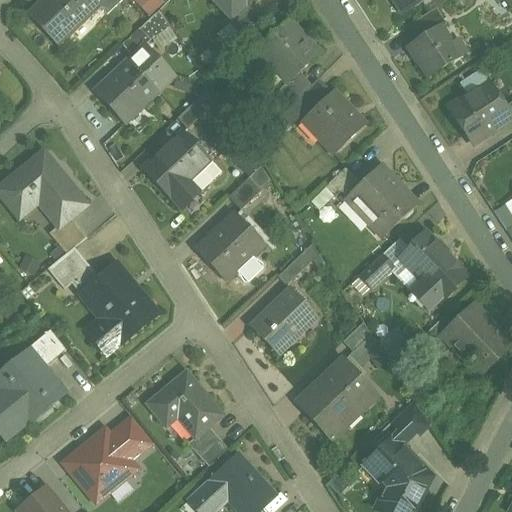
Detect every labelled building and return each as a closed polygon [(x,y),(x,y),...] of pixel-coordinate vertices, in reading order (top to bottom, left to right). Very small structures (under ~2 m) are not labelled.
[(92,0),(47,0),(30,16),(59,47),(100,8),(92,0)] [(126,0),(92,0),(100,8),(109,17),(127,0),(126,0)] [(210,0),(230,20),(246,5),(247,6),(248,5),(253,0),(210,0)] [(396,0),(406,15),(428,0),(396,0)] [(261,20),(248,5),(247,6),(231,21),(230,20),(228,23),(242,39),(261,20)] [(246,5),(230,20),(231,21),(247,6),(246,5)] [(437,9),(410,27),(420,42),(441,28),(442,29),(448,25),(437,9)] [(166,25),(157,16),(123,48),(132,57),(166,25)] [(320,55),(289,21),(257,51),(288,84),(289,85),(301,74),(320,55)] [(420,42),(411,48),(430,78),(461,57),(442,29),(441,28),(420,42)] [(146,45),(117,74),(118,75),(99,92),(98,91),(96,93),(127,126),(177,79),(146,45)] [(301,74),(289,85),(288,84),(280,92),(292,106),(293,106),(313,87),(313,86),(301,74)] [(331,96),(317,82),(313,86),(313,87),(293,106),(292,106),(285,113),(295,123),(307,111),(312,115),(331,96)] [(489,84),(458,104),(456,111),(453,113),(474,145),(511,119),(511,118),(509,114),(489,84)] [(211,89),(178,120),(188,131),(207,113),(214,122),(225,112),(211,89)] [(366,126),(334,93),(331,96),(312,115),(303,123),(304,124),(307,121),(323,137),(320,140),(335,156),(366,126)] [(183,136),(165,152),(165,151),(144,171),(171,200),(173,198),(184,209),(199,195),(188,183),(211,162),(184,133),(182,135),(183,136)] [(86,207),(44,155),(0,191),(0,194),(20,219),(21,218),(17,213),(35,199),(59,228),(60,228),(71,219),(86,207)] [(262,168),(249,180),(262,193),(272,183),(262,168)] [(381,168),(347,200),(348,201),(354,196),(374,217),(369,223),(384,238),(418,206),(406,194),(405,195),(381,170),(382,169),(381,168)] [(346,169),(326,189),(336,199),(356,179),(346,169)] [(249,180),(229,199),(242,212),(262,193),(249,180)] [(236,216),(197,252),(227,283),(265,246),(236,216)] [(71,219),(60,228),(59,228),(50,235),(67,256),(75,250),(87,239),(71,219)] [(427,235),(402,259),(434,293),(459,269),(427,235)] [(313,246),(279,279),(287,288),(314,262),(320,271),(327,267),(313,246)] [(99,279),(75,250),(67,256),(53,267),(69,286),(64,290),(65,292),(73,286),(80,295),(85,291),(99,279)] [(382,256),(361,276),(374,290),(395,270),(382,256)] [(159,316),(117,265),(99,279),(85,291),(113,325),(94,341),(106,357),(121,345),(122,346),(159,316)] [(291,291),(252,329),(278,357),(280,355),(277,352),(301,329),(304,332),(318,319),(291,291)] [(453,327),(443,337),(444,338),(481,377),(498,361),(494,357),(508,344),(495,331),(494,331),(484,321),(487,319),(475,306),(453,327)] [(445,319),(424,338),(433,347),(444,338),(443,337),(453,327),(445,319)] [(364,324),(344,344),(354,354),(372,337),(364,324)] [(51,332),(28,351),(30,354),(31,353),(45,370),(67,352),(51,332)] [(30,354),(2,376),(11,387),(0,395),(0,420),(0,432),(7,441),(30,422),(29,421),(65,394),(45,370),(31,353),(30,354)] [(378,396),(345,361),(298,406),(331,441),(332,440),(334,443),(349,429),(342,421),(359,405),(364,410),(378,396)] [(222,418),(187,375),(149,406),(160,420),(172,411),(196,440),(222,418)] [(415,403),(392,424),(409,442),(418,433),(420,436),(431,427),(415,403)] [(130,462),(152,444),(133,419),(110,437),(105,431),(64,464),(96,504),(137,470),(130,462)] [(395,439),(365,467),(408,511),(421,499),(416,494),(432,478),(395,439)] [(219,441),(200,459),(209,469),(228,451),(219,441)] [(276,497),(239,458),(192,501),(193,502),(199,496),(213,511),(217,511),(228,502),(237,511),(260,511),(261,511),(276,497)] [(68,511),(47,486),(14,511),(68,511)]
